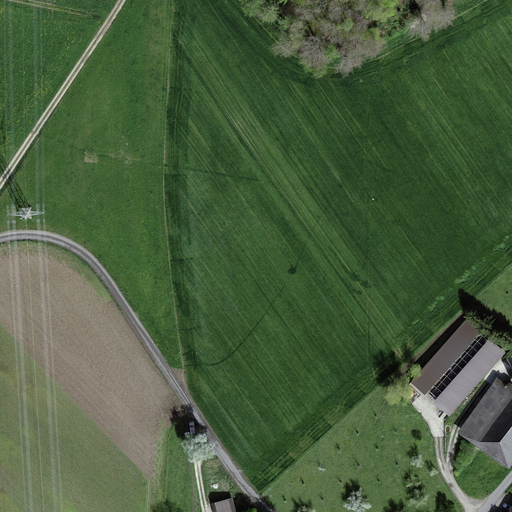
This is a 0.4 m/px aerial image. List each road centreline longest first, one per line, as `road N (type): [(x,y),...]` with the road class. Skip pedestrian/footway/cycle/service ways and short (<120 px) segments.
road 1 (residential): [(276,511),(237,478),(89,255),(45,234),(0,236)]
road 2 (track): [(0,178),(110,0)]
